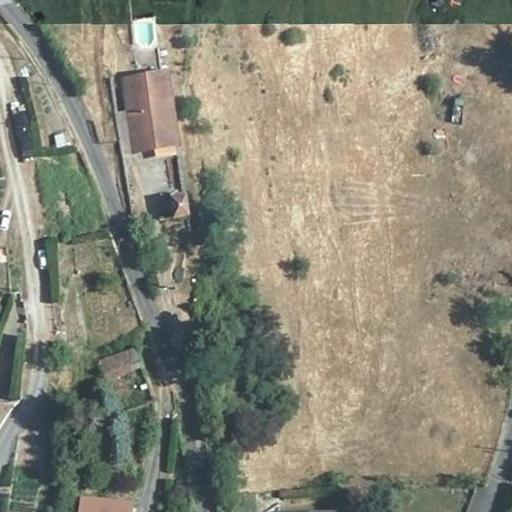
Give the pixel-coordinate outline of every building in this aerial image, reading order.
[(189,0),(189,23),(197,23),(197,0),(189,0)] [(197,0),(197,23),(200,23),(200,15),(206,15),(206,0),(197,0)] [(137,24),(138,45),(157,44),(156,23),(137,24)] [(172,115),(165,70),(121,76),(127,113),(131,112),(137,149),(177,144),(172,115)] [(189,216),(186,198),(172,199),(175,218),(189,216)] [(127,352),(131,365),(134,372),(144,369),(137,349),(127,352)] [(131,365),(127,352),(100,361),(105,374),(131,365)] [(107,381),(134,372),(131,365),(105,374),(107,381)] [(129,511),(130,507),(83,501),(81,511),(129,511)]
